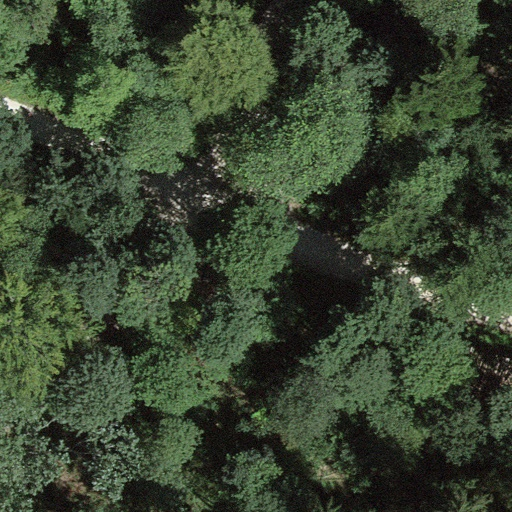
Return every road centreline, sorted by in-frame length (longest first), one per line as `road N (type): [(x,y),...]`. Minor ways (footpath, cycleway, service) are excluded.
road 1 (track): [(0,112),(385,270),(511,311)]
road 2 (track): [(0,408),(208,194),(269,0)]
